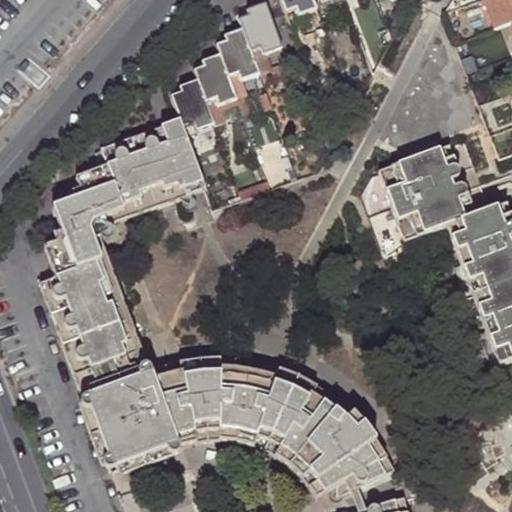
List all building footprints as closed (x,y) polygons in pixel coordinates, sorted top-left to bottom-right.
[(315,7),(312,0),(280,0),(284,10),(293,8),(295,14),(315,7)] [(494,0),(483,0),(494,30),(504,26),(494,0)] [(511,0),(494,0),(504,26),(510,24),(511,23),(511,0)] [(237,16),(241,27),(249,50),(257,47),(260,54),(280,46),(264,3),(245,10),(246,14),(237,16)] [(216,44),(219,53),(227,75),(235,72),(238,78),(257,71),(249,50),(241,27),(223,35),(224,40),(216,44)] [(193,69),(196,78),(203,99),(211,96),(213,103),(218,102),(234,95),(227,75),(219,53),(199,60),(201,66),(193,69)] [(177,118),(181,127),(190,123),(193,129),(212,122),(203,99),(196,78),(177,85),(179,91),(169,95),(176,113),(177,118)] [(224,117),(218,102),(213,103),(211,96),(203,99),(212,122),(224,117)] [(158,125),(184,193),(202,186),(181,127),(177,118),(158,125)] [(89,372),(139,354),(94,225),(184,193),(158,125),(94,148),(91,152),(99,172),(73,181),(81,203),(51,215),(59,237),(42,244),(50,266),(89,372)] [(447,145),(375,169),(402,239),(445,224),(496,363),(511,357),(511,248),(511,249),(504,231),(511,227),(511,220),(505,202),(473,214),(464,187),(453,191),(446,174),(457,169),(447,145)] [(89,372),(50,266),(44,268),(31,273),(105,472),(185,443),(194,440),(204,439),(213,438),(223,439),(233,440),(242,442),(251,445),(254,446),(263,450),(272,455),(281,461),(289,467),(297,474),(303,482),(310,491),(313,496),(326,489),(322,482),(317,474),(311,466),(304,458),(297,451),(289,445),(281,439),(272,435),(263,431),(253,427),(243,425),(234,423),(224,422),(214,422),(204,423),(194,424),(184,427),(117,449),(96,393),(146,374),(145,370),(139,354),(89,372)] [(153,367),(145,370),(146,374),(96,393),(117,449),(184,427),(194,424),(204,423),(214,422),(224,422),(234,423),(243,425),(253,427),(263,431),(272,435),(281,439),(289,445),(297,451),(304,458),(311,466),(317,474),(322,482),(326,489),(342,481),(347,491),(392,469),(386,458),(379,446),(372,436),(364,426),(355,416),(346,407),(336,399),(326,391),(316,385),(305,379),(293,373),(281,369),(268,365),(256,362),(243,359),(230,358),(217,357),(204,358),(191,359),(178,361),(165,364),(153,367)] [(405,511),(404,503),(402,497),(355,511),(354,511),(405,511)]
